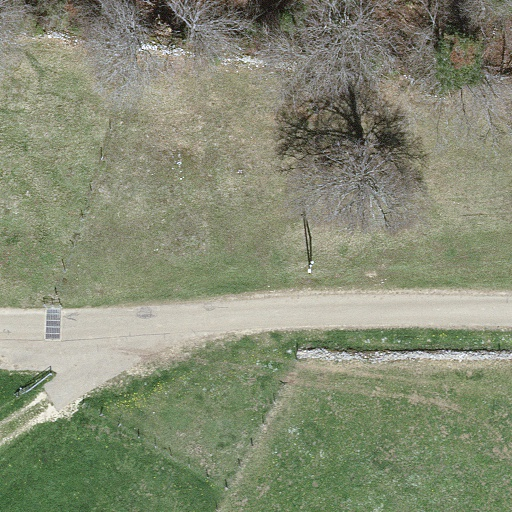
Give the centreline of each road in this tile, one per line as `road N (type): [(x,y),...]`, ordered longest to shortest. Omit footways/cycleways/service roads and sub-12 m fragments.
road 1 (track): [(0,346),(146,342),(273,316),(511,314)]
road 2 (track): [(0,446),(146,342)]
